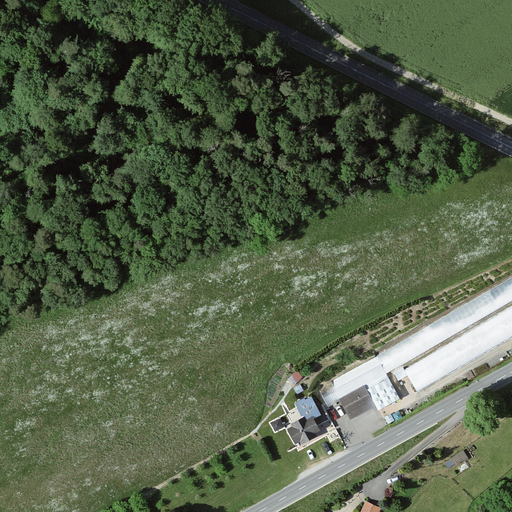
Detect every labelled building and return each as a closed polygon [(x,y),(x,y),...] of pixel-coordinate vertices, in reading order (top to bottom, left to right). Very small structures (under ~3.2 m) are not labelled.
[(511,297),(511,276),(332,381),(335,385),(321,393),(328,405),(511,297)] [(511,334),(511,308),(402,371),(413,391),(511,334)] [(289,378),(294,384),(301,376),(298,369),(289,378)] [(300,384),(294,388),(297,393),(303,389),(300,384)] [(370,404),(361,388),(338,401),(347,417),(370,404)] [(311,400),(304,404),(308,411),(315,407),(311,400)] [(319,428),(311,412),(288,424),(296,440),(319,428)] [(373,511),(376,507),(362,501),(357,511),(373,511)]
